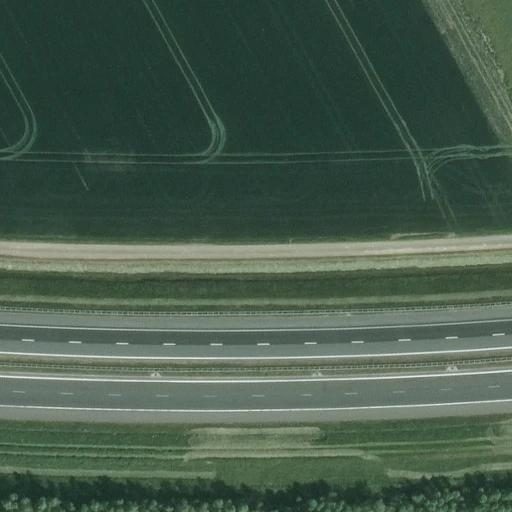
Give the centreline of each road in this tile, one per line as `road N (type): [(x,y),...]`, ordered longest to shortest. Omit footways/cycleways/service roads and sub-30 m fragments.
road 1 (motorway): [(511,331),(235,346),(0,340)]
road 2 (unclassified): [(0,251),(180,255),(511,241)]
road 3 (motorway): [(0,389),(203,396),(511,385)]
